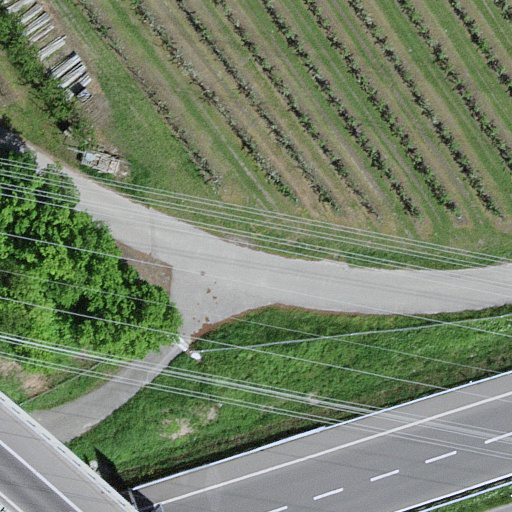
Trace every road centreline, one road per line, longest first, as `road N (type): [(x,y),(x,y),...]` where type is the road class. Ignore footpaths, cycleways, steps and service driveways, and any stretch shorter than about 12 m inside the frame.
road 1 (unclassified): [(0,137),(211,260),(350,288),(511,280)]
road 2 (motorway): [(511,447),(315,511)]
